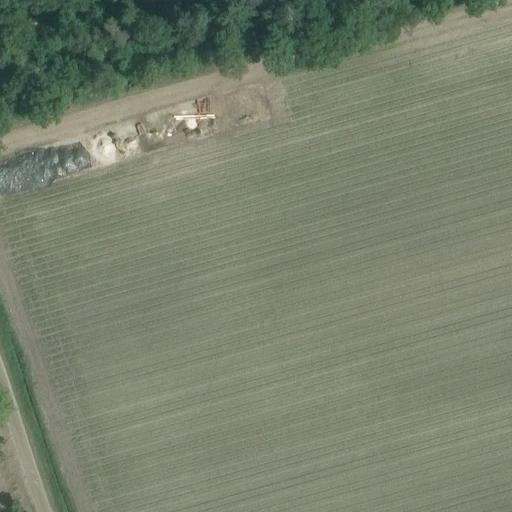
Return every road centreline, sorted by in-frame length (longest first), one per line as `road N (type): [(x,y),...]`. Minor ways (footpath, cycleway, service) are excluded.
road 1 (track): [(332,55),(0,141)]
road 2 (unclassified): [(43,511),(0,381)]
